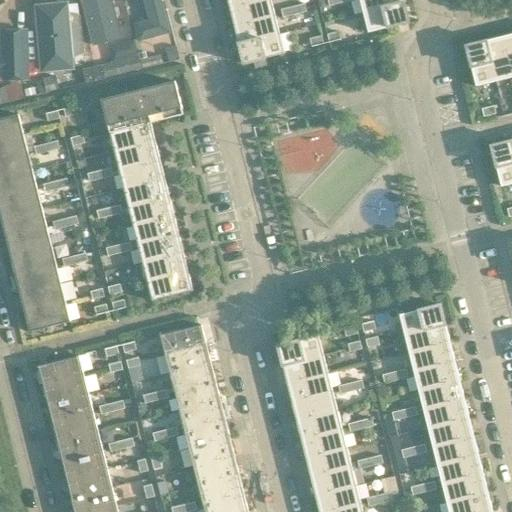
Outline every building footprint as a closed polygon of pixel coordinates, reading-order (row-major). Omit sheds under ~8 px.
[(108,0),(81,0),(79,1),(90,48),(118,42),(108,0)] [(168,34),(158,0),(131,0),(142,41),(168,34)] [(270,0),(258,0),(229,7),(234,26),(275,16),(270,0)] [(403,0),(359,0),(363,13),(404,3),(403,0)] [(404,3),(363,13),(368,33),(409,23),(404,3)] [(304,4),(293,7),(295,15),(306,12),(304,4)] [(70,67),(63,6),(33,9),(39,70),(70,67)] [(283,18),(295,15),(293,7),(281,10),(283,18)] [(275,16),(234,26),(239,45),(279,34),(275,16)] [(25,32),(0,32),(0,81),(26,81),(25,32)] [(329,43),(341,40),(339,32),(327,35),(329,43)] [(279,34),(239,45),(244,64),(284,54),(279,34)] [(321,36),(310,39),(312,47),(323,44),(321,36)] [(511,68),(504,36),(485,41),(496,82),(511,77),(511,68)] [(476,87),(496,82),(485,41),(466,46),(476,87)] [(166,49),(169,62),(180,60),(176,46),(166,49)] [(161,55),(140,60),(142,69),(163,64),(161,55)] [(142,69),(140,60),(139,56),(132,58),(102,65),(105,79),(142,69)] [(105,79),(102,65),(83,70),(86,84),(105,79)] [(73,72),(42,80),(45,92),(76,84),(73,72)] [(101,100),(110,133),(150,123),(151,123),(183,115),(175,81),(101,100)] [(0,88),(0,105),(9,103),(5,87),(0,88)] [(495,114),(493,106),(482,109),(484,117),(495,114)] [(63,109),(65,117),(77,114),(75,107),(63,109)] [(60,119),(58,111),(46,114),(48,122),(60,119)] [(0,119),(0,140),(23,134),(19,115),(0,119)] [(150,123),(110,133),(114,152),(155,141),(151,123),(150,123)] [(23,134),(0,140),(0,159),(28,153),(23,134)] [(84,144),(82,136),(71,139),(73,146),(84,144)] [(57,141),(46,144),(48,152),(59,149),(57,141)] [(155,141),(114,152),(119,170),(160,160),(155,141)] [(511,147),(511,141),(491,146),(501,187),(511,184),(511,147)] [(36,155),(48,152),(46,144),(34,147),(36,155)] [(28,153),(0,159),(0,179),(33,172),(28,153)] [(160,160),(119,170),(124,189),(165,179),(160,160)] [(111,168),(99,171),(101,179),(113,176),(111,168)] [(99,171),(87,174),(90,182),(101,179),(99,171)] [(33,172),(0,179),(0,199),(37,190),(33,172)] [(67,179),(55,182),(57,190),(69,187),(67,179)] [(165,179),(124,189),(128,207),(169,197),(165,179)] [(55,182),(43,185),(45,193),(57,190),(55,182)] [(37,190),(0,199),(0,214),(1,219),(42,209),(37,190)] [(169,197),(128,207),(133,226),(174,216),(169,197)] [(120,205),(108,208),(110,216),(122,213),(120,205)] [(99,219),(110,216),(108,208),(97,211),(99,219)] [(42,209),(1,219),(6,238),(47,228),(42,209)] [(76,216),(65,219),(66,227),(78,224),(76,216)] [(174,216),(133,226),(138,245),(179,234),(174,216)] [(65,219),(53,222),(55,230),(66,227),(65,219)] [(47,228),(6,238),(11,257),(52,246),(47,228)] [(179,234),(138,245),(142,263),(183,253),(179,234)] [(130,243),(118,246),(120,253),(131,251),(130,243)] [(52,246),(11,257),(15,275),(56,265),(52,246)] [(108,256),(120,253),(118,246),(106,248),(108,256)] [(86,253),(74,256),(76,264),(88,261),(86,253)] [(183,253),(142,263),(147,282),(188,272),(183,253)] [(74,256),(62,259),(64,267),(76,264),(74,256)] [(56,265),(15,275),(20,294),(61,284),(56,265)] [(188,272),(147,282),(152,302),(193,291),(188,272)] [(61,284),(20,294),(25,313),(66,302),(61,284)] [(122,292),(120,284),(108,287),(110,295),(122,292)] [(93,300),(104,297),(102,289),(91,292),(93,300)] [(112,303),(114,311),(126,308),(124,300),(112,303)] [(66,302),(25,313),(30,332),(71,322),(66,302)] [(96,315),(108,312),(106,305),(95,308),(96,315)] [(399,315),(404,335),(445,324),(440,305),(399,315)] [(362,324),(364,332),(375,329),(373,321),(362,324)] [(445,324),(404,335),(409,353),(450,343),(445,324)] [(160,336),(165,355),(206,345),(201,325),(160,336)] [(346,337),(358,334),(356,326),(344,329),(346,337)] [(318,335),(277,346),(282,365),(323,355),(318,335)] [(366,340),(368,348),(379,345),(377,337),(366,340)] [(134,342),(122,345),(124,353),(136,350),(134,342)] [(348,344),(350,352),(362,349),(360,342),(348,344)] [(450,343),(409,353),(414,372),(455,362),(450,343)] [(206,345),(165,355),(170,374),(211,363),(206,345)] [(119,354),(117,346),(105,349),(107,357),(119,354)] [(323,355),(282,365),(287,384),(328,374),(323,355)] [(38,366),(43,386),(84,375),(79,356),(38,366)] [(138,358),(126,361),(128,369),(140,366),(138,358)] [(111,373),(123,370),(121,362),(109,365),(111,373)] [(455,362),(414,372),(418,391),(459,380),(455,362)] [(211,363),(170,374),(175,392),(216,382),(211,363)] [(406,370),(394,372),(396,380),(408,377),(406,370)] [(382,375),(384,383),(396,380),(394,372),(382,375)] [(328,374),(287,384),(292,403),(333,392),(328,374)] [(84,375),(43,386),(48,404),(89,394),(84,375)] [(459,380),(418,391),(423,409),(464,399),(459,380)] [(362,381),(350,384),(352,391),(364,389),(362,381)] [(216,382),(175,392),(179,411),(220,401),(216,382)] [(340,394),(352,391),(350,384),(338,387),(340,394)] [(167,390),(155,393),(157,401),(169,398),(167,390)] [(333,392),(292,403),(296,421),(337,411),(333,392)] [(157,401),(155,393),(143,396),(145,404),(157,401)] [(89,394),(48,404),(52,423),(93,413),(89,394)] [(464,399),(423,409),(428,428),(469,418),(464,399)] [(123,401),(111,404),(113,412),(125,409),(123,401)] [(220,401),(179,411),(184,430),(225,419),(220,401)] [(99,407),(101,415),(113,412),(111,404),(99,407)] [(415,407),(404,410),(405,418),(417,415),(415,407)] [(394,421),(405,418),(404,410),(392,413),(394,421)] [(337,411),(296,421),(301,440),(342,430),(337,411)] [(93,413),(52,423),(57,442),(98,431),(93,413)] [(371,418),(360,421),(362,429),(373,426),(371,418)] [(469,418),(428,428),(432,446),(473,436),(469,418)] [(225,419),(184,430),(189,448),(230,438),(225,419)] [(350,432),(362,429),(360,421),(348,424),(350,432)] [(176,428),(164,431),(166,439),(178,436),(176,428)] [(342,430),(301,440),(306,459),(347,448),(342,430)] [(98,431),(57,442),(62,460),(103,450),(98,431)] [(155,442),(166,439),(164,431),(153,434),(155,442)] [(473,436),(432,446),(437,465),(478,455),(473,436)] [(132,438),(120,441),(122,449),(134,446),(132,438)] [(230,438),(189,448),(193,467),(234,457),(230,438)] [(109,444),(111,452),(122,449),(120,441),(109,444)] [(424,445),(413,447),(415,455),(426,452),(424,445)] [(403,458),(415,455),(413,447),(401,450),(403,458)] [(347,448),(306,459),(310,477),(351,467),(347,448)] [(103,450),(62,460),(66,479),(107,469),(103,450)] [(381,455),(369,458),(371,466),(383,463),(381,455)] [(478,455),(437,465),(442,484),(483,474),(478,455)] [(159,456),(151,458),(154,470),(162,468),(159,456)] [(234,457),(193,467),(198,486),(239,475),(234,457)] [(359,469),(371,466),(369,458),(357,461),(359,469)] [(140,473),(148,471),(145,459),(137,461),(140,473)] [(351,467),(310,477),(315,496),(356,486),(351,467)] [(107,469),(66,479),(71,498),(112,487),(107,469)] [(483,474),(442,484),(447,502),(487,492),(483,474)] [(239,475),(198,486),(203,504),(244,494),(239,475)] [(165,482),(157,484),(160,495),(168,493),(165,482)] [(434,482),(422,485),(424,492),(436,489),(434,482)] [(146,498),(155,497),(152,485),(144,487),(146,498)] [(411,488),(413,495),(424,492),(422,485),(411,488)] [(356,486),(315,496),(319,511),(329,511),(361,504),(356,486)] [(112,487),(71,498),(74,511),(93,511),(117,506),(112,487)] [(487,492),(447,502),(448,511),(487,511),(492,511),(487,492)] [(390,493),(378,496),(380,503),(392,501),(390,493)] [(248,511),(244,494),(203,504),(204,511),(248,511)] [(369,506),(380,503),(378,496),(367,499),(369,506)] [(195,502),(183,505),(184,511),(189,511),(197,510),(195,502)]
